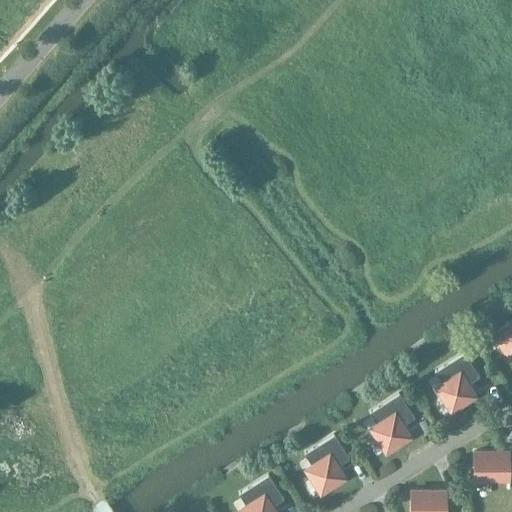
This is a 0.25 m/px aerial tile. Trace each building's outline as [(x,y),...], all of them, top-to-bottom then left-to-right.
[(511,321),(494,333),(509,357),(511,355),(511,321)] [(436,386),(451,410),(475,395),(469,386),(470,381),(479,376),(464,352),(434,371),(442,383),(436,386)] [(370,427),(385,451),(409,436),(404,427),(405,422),(414,417),(399,393),(369,412),(377,424),(370,427)] [(305,468),(320,492),(344,477),(339,468),(340,463),(349,458),(334,434),(304,453),(312,465),(305,468)] [(473,451),(473,479),(493,479),(493,481),(507,481),(507,489),(509,489),(509,451),(473,451)] [(240,509),(241,511),(275,511),(273,508),(274,504),(283,498),(268,474),(238,493),(246,505),(240,509)] [(445,511),(446,490),(410,490),(410,511),(445,511)]
